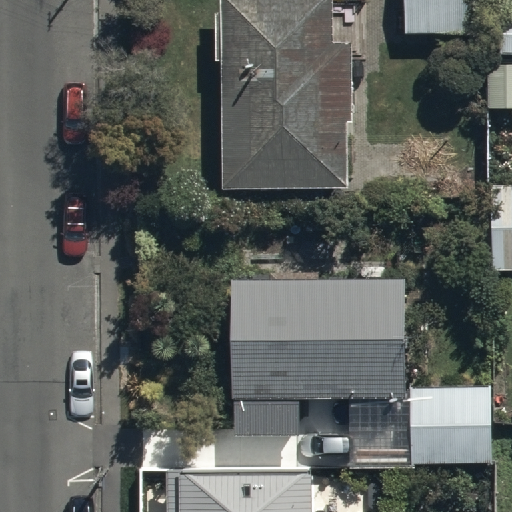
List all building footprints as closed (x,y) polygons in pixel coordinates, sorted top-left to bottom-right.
[(335,0),(222,0),(224,183),(347,182),(347,117),(354,117),(353,41),(336,41),(335,0)] [(511,0),(407,0),(408,31),(501,29),(502,50),(511,49),(511,0)] [(511,180),(492,181),(494,267),(511,266),(511,180)] [(306,433),(306,394),(408,393),(407,275),(235,274),(236,431),(306,433)] [(493,383),(410,383),(411,421),(449,420),(449,444),(494,443),(493,383)] [(314,472),(172,475),(171,511),(355,511),(356,489),(314,489),(314,472)]
